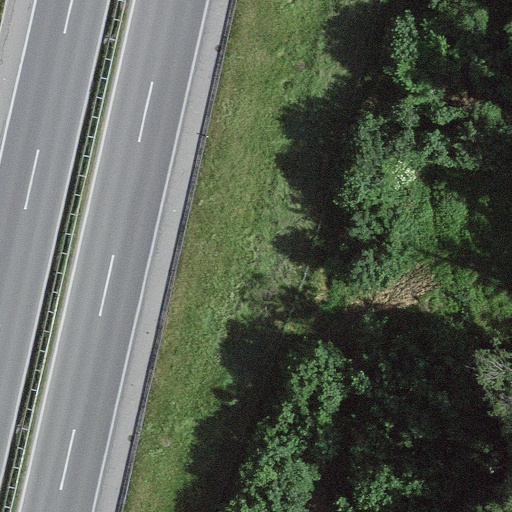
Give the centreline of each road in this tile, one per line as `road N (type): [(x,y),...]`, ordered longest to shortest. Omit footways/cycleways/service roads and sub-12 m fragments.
road 1 (motorway): [(55,511),(170,0)]
road 2 (motorway): [(70,0),(0,316)]
